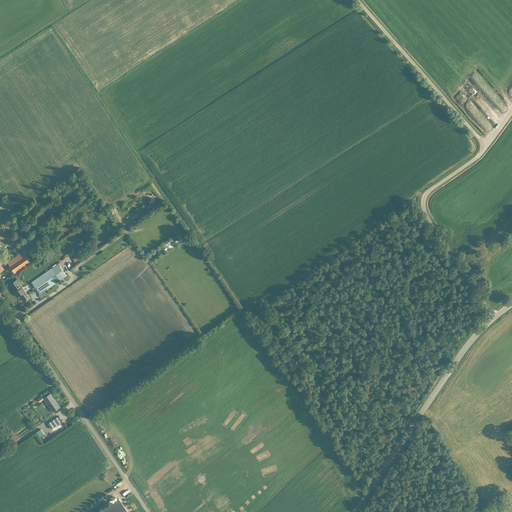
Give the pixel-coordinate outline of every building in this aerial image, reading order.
[(156,251),(160,256),(182,240),(178,235),(156,251)] [(7,262),(16,274),(31,263),(22,251),(7,262)] [(75,253),(69,257),(72,261),(78,257),(75,253)] [(67,275),(58,263),(31,282),(40,294),(67,275)] [(18,278),(10,284),(18,296),(27,291),(18,278)] [(50,393),(43,398),(52,411),(60,406),(50,393)] [(56,413),(46,421),(50,427),(60,419),(56,413)] [(38,435),(43,431),(39,426),(34,430),(38,435)] [(130,511),(119,495),(94,511),(130,511)]
